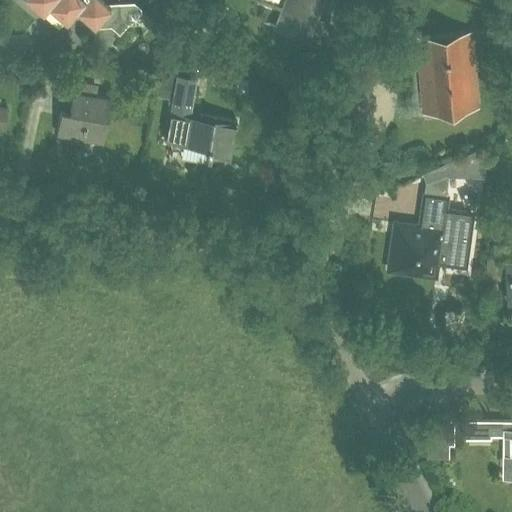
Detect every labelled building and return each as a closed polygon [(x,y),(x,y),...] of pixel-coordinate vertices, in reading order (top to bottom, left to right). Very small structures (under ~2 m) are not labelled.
[(30,0),(43,12),(49,6),(67,22),(77,10),(95,26),(112,25),(120,32),(128,22),(142,21),(141,7),(135,1),(106,3),(103,0),(30,0)] [(281,0),(272,24),(290,31),(307,38),(322,0),(281,0)] [(471,31),(417,36),(424,111),(478,105),(471,31)] [(197,76),(177,72),(165,138),(207,146),(206,154),(210,154),(231,157),(237,121),(191,112),(197,76)] [(94,82),(66,77),(62,102),(64,102),(63,108),(61,107),(57,129),(104,137),(110,97),(92,94),(94,82)] [(340,126),(365,112),(345,79),(321,93),(340,126)] [(454,173),(455,156),(423,170),(422,170),(426,181),(431,180),(449,173),(454,173)] [(429,195),(446,197),(449,173),(431,180),(429,195)] [(444,229),(424,226),(396,222),(389,268),(421,272),(421,269),(433,271),(435,260),(464,264),(471,213),(447,209),(444,229)] [(488,254),(484,279),(505,278),(505,289),(511,288),(511,301),(511,308),(511,259),(502,260),(501,253),(488,254)] [(429,443),(454,443),(454,419),(429,419),(429,443)] [(511,420),(466,420),(466,438),(491,438),(491,435),(510,435),(510,454),(503,454),(503,478),(511,477),(511,420)]
